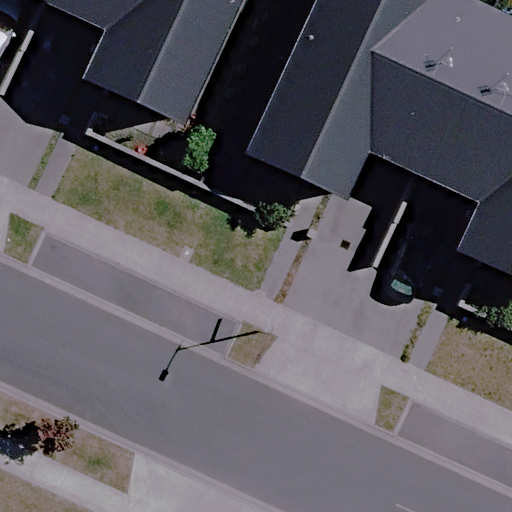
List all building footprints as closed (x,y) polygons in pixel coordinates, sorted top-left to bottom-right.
[(13,0),(44,13),(50,0),(13,0)] [(50,0),(44,13),(102,40),(78,92),(174,135),(235,0),(50,0)] [(313,0),(239,163),(337,207),(359,160),(417,186),(491,24),(438,0),(313,0)] [(511,33),(491,24),(417,186),(475,212),(451,264),(511,291),(511,33)] [(482,511),(387,433),(320,511),(482,511)]
